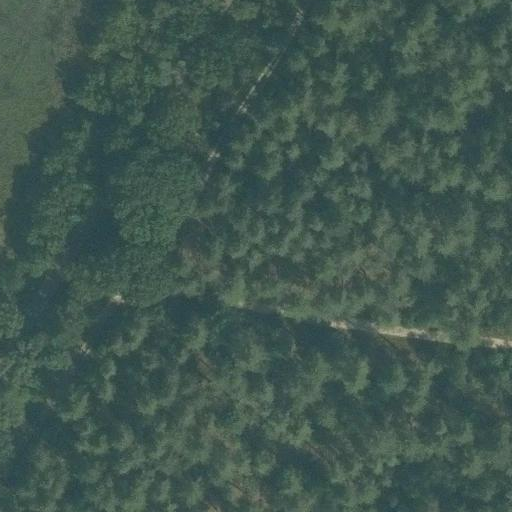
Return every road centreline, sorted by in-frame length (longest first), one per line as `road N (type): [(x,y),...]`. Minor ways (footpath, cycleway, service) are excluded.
road 1 (track): [(511,342),(160,280),(119,293),(82,337),(28,434),(0,463)]
road 2 (unclassified): [(0,370),(226,0)]
road 3 (track): [(304,0),(206,170),(160,280)]
